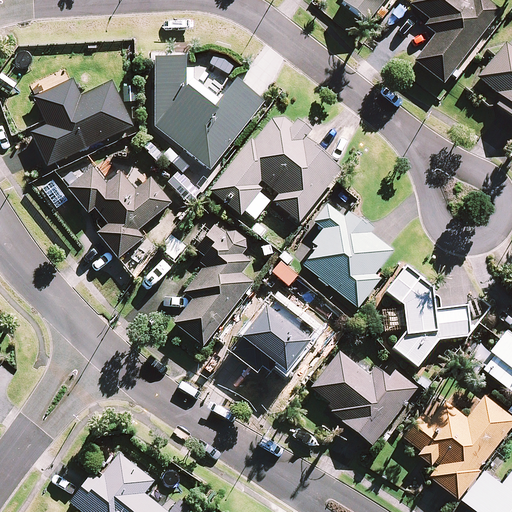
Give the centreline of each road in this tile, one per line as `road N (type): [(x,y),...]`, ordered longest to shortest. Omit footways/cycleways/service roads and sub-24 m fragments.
road 1 (residential): [(101,349),(143,390),(331,511)]
road 2 (residential): [(406,134),(477,166),(502,196),(502,225),(471,244),(451,234),(426,197)]
road 3 (residential): [(224,0),(262,19),(406,134)]
road 4 (residential): [(0,473),(101,349)]
road 5 (residential): [(0,239),(101,349)]
